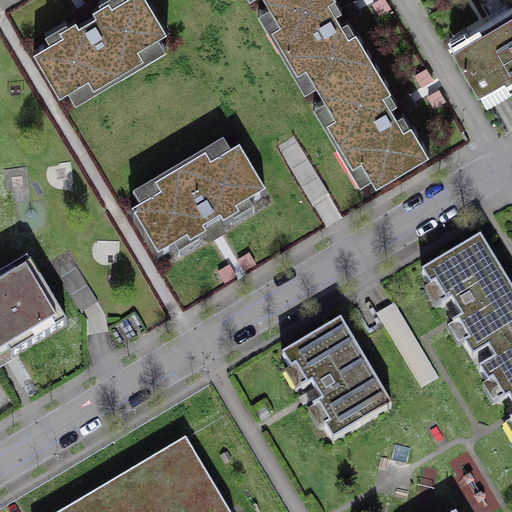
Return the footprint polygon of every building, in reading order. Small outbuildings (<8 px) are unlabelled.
[(150,0),(57,48),(82,97),(190,41),(168,0),(150,0)] [(432,154),(337,0),(251,0),(369,192),(432,154)] [(511,72),(511,11),(484,28),(511,73),(511,72)] [(177,267),(281,203),(248,149),(144,213),(177,267)] [(511,258),(484,213),(405,262),(511,434),(511,258)] [(0,388),(97,331),(56,262),(0,294),(0,388)] [(395,413),(344,328),(292,359),(343,444),(395,413)] [(200,433),(65,511),(241,511),(245,510),(200,433)]
